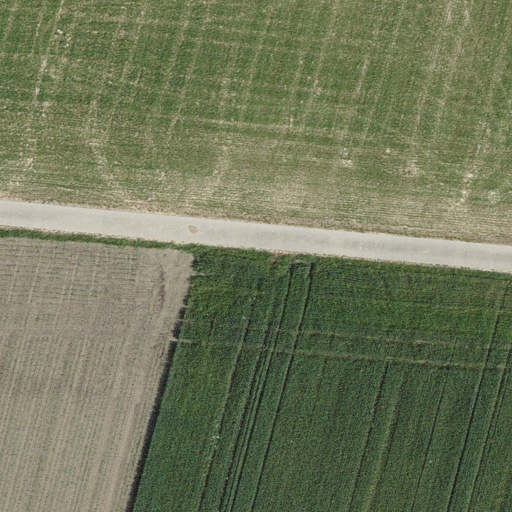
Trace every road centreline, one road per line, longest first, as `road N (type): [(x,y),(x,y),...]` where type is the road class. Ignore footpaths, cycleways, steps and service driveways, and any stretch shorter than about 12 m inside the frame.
road 1 (motorway): [(0,333),(511,506)]
road 2 (track): [(511,261),(0,214)]
